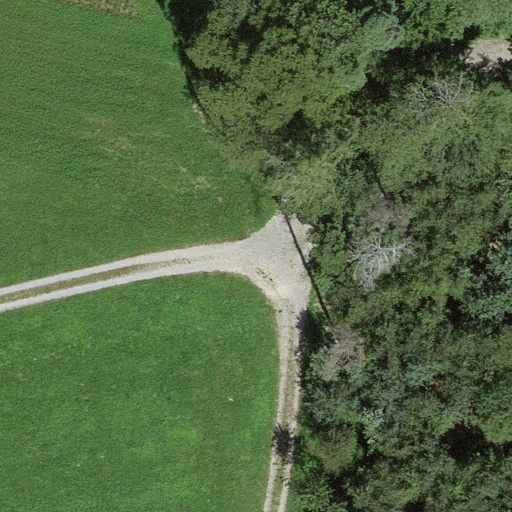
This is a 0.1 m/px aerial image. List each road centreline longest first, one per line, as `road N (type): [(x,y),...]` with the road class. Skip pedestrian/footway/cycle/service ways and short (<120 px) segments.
road 1 (track): [(511,57),(403,82),(334,154),(288,253)]
road 2 (track): [(288,253),(0,305)]
road 3 (track): [(269,511),(288,253)]
